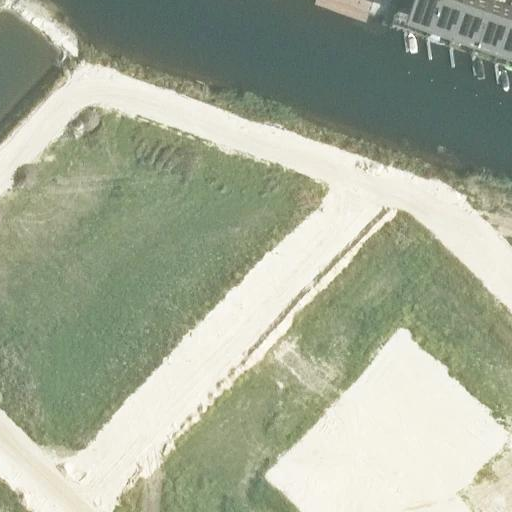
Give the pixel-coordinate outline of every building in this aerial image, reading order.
[(411,0),(408,12),(432,20),(438,0),(411,0)] [(438,0),(432,20),(454,27),(463,0),(438,0)] [(463,0),(454,27),(477,35),(489,0),(463,0)] [(511,6),(492,0),(489,0),(477,35),(500,43),(511,7),(511,6)] [(511,7),(500,43),(511,47),(511,7)] [(94,106),(57,145),(124,168),(128,155),(298,214),(325,186),(94,106)] [(0,203),(0,233),(14,247),(29,232),(0,203)] [(404,216),(385,235),(402,252),(421,233),(404,216)] [(0,233),(0,261),(14,247),(0,233)] [(402,252),(396,259),(410,273),(436,247),(421,233),(402,252)] [(385,235),(363,258),(380,275),(381,275),(396,259),(402,252),(385,235)] [(436,247),(410,273),(425,287),(450,261),(436,247)] [(37,257),(31,263),(40,272),(46,266),(37,257)] [(153,260),(148,266),(156,274),(162,268),(153,260)] [(450,261),(425,287),(444,305),(469,279),(450,261)] [(31,263),(25,269),(34,278),(40,272),(31,263)] [(143,270),(138,276),(146,284),(152,279),(143,270)] [(184,272),(169,287),(199,315),(213,300),(184,272)] [(138,276),(132,282),(141,290),(146,284),(138,276)] [(368,277),(359,286),(366,291),(371,285),(374,282),(368,277)] [(374,282),(371,285),(380,294),(386,288),(377,279),(374,282)] [(469,279),(444,305),(463,323),(488,297),(469,279)] [(12,283),(6,289),(15,298),(21,292),(12,283)] [(371,285),(366,291),(374,300),(380,294),(371,285)] [(336,286),(317,306),(343,331),(362,311),(336,286)] [(169,287),(159,297),(189,326),(199,316),(198,315),(199,315),(169,287)] [(6,289),(0,295),(9,304),(15,298),(6,289)] [(412,289),(403,298),(409,304),(417,295),(412,289)] [(123,291),(118,297),(126,305),(132,299),(123,291)] [(417,295),(409,304),(415,310),(423,301),(417,295)] [(118,297),(112,303),(121,311),(126,305),(118,297)] [(159,297),(149,308),(179,336),(189,326),(159,297)] [(488,297),(463,323),(481,341),(506,315),(488,297)] [(317,306),(299,324),(325,349),(343,331),(317,306)] [(141,317),(139,318),(168,346),(170,345),(178,336),(179,336),(149,308),(141,317)] [(511,320),(506,315),(481,341),(496,356),(511,338),(511,320)] [(138,317),(117,340),(128,350),(148,369),(169,348),(138,317)] [(299,324),(281,343),(307,368),(325,349),(299,324)] [(449,326),(440,335),(446,340),(455,331),(449,326)] [(455,331),(446,340),(452,346),(461,337),(455,331)] [(357,333),(351,338),(360,347),(366,341),(357,333)] [(79,337),(73,343),(82,351),(88,345),(79,337)] [(351,338),(346,344),(355,353),(360,347),(351,338)] [(511,338),(496,356),(511,370),(511,368),(511,338)] [(73,343),(67,349),(76,357),(82,351),(73,343)] [(281,343),(262,362),(288,388),(307,368),(281,343)] [(104,355),(95,364),(124,392),(133,383),(139,377),(110,349),(104,355)] [(59,358),(53,363),(62,372),(68,366),(59,358)] [(482,358),(474,367),(479,372),(488,363),(482,358)] [(53,363),(47,369),(56,378),(62,372),(53,363)] [(488,363),(479,372),(485,378),(494,369),(488,363)] [(95,364),(85,374),(114,402),(124,392),(95,364)] [(321,370),(315,376),(324,385),(330,379),(321,370)] [(85,374),(75,385),(105,413),(115,403),(114,402),(85,374)] [(249,376),(230,396),(256,421),(275,401),(249,376)] [(315,376),(309,382),(318,390),(324,385),(315,376)] [(34,383),(28,389),(37,398),(43,392),(34,383)] [(75,385),(64,395),(94,423),(95,424),(105,413),(75,385)] [(511,386),(503,395),(509,401),(511,397),(511,386)] [(28,389),(22,395),(31,404),(37,398),(28,389)] [(64,395),(49,409),(80,439),(80,440),(82,438),(80,437),(94,423),(64,395)] [(230,396),(212,414),(238,439),(256,421),(230,396)] [(49,409),(28,431),(60,461),(80,439),(49,409)] [(212,414),(194,433),(220,458),(238,439),(212,414)] [(270,423),(264,428),(273,437),(279,431),(270,423)] [(264,428),(259,434),(268,443),(273,437),(264,428)] [(194,433),(176,452),(202,477),(220,458),(194,433)] [(176,452),(162,466),(188,491),(202,477),(176,452)] [(234,460),(228,466),(237,474),(243,469),(234,460)] [(162,466),(148,481),(174,506),(188,491),(162,466)] [(228,466),(222,472),(231,480),(237,474),(228,466)] [(148,481),(133,496),(150,511),(167,511),(174,506),(148,481)] [(201,493),(196,499),(205,508),(210,502),(201,493)] [(150,511),(133,496),(117,511),(150,511)] [(499,498),(493,505),(500,511),(502,511),(507,507),(499,498)] [(196,499),(190,505),(197,511),(200,511),(205,508),(196,499)]
